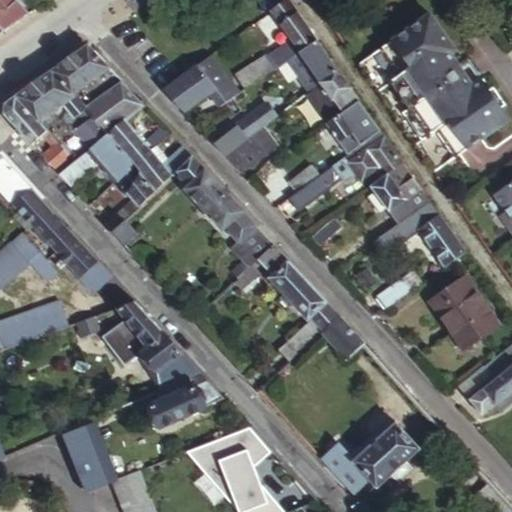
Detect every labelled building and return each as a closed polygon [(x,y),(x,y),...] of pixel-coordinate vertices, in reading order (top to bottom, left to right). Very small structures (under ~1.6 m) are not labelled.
[(0,0),(0,26),(3,30),(14,22),(26,13),(20,7),(27,0),(0,0)] [(288,61),(318,40),(300,14),(290,0),(287,0),(272,11),(291,38),(262,60),(272,73),(288,61)] [(355,61),(432,170),(506,117),(486,89),(483,90),(472,76),(470,73),(465,76),(456,62),(448,51),(452,48),(426,10),(355,61)] [(321,84),(340,71),(318,40),(288,61),(310,93),(321,84)] [(60,62),(47,71),(74,99),(113,70),(88,43),(60,62)] [(242,95),(212,55),(163,91),(183,113),(208,94),(217,106),(230,97),(233,101),(242,95)] [(235,76),(252,64),(245,55),(229,68),(235,76)] [(470,73),(472,76),(476,74),(478,68),(470,56),(463,57),(456,62),(465,76),(470,73)] [(272,73),(262,60),(260,57),(252,64),(235,76),(233,78),(244,94),(272,73)] [(113,70),(74,99),(83,109),(122,80),(113,70)] [(74,99),(47,71),(16,94),(42,123),(59,110),(63,107),(74,99)] [(341,113),(360,100),(340,71),(321,84),(324,88),(337,107),(341,113)] [(110,137),(125,124),(146,106),(122,80),(83,109),(90,116),(110,137)] [(327,114),(337,107),(324,88),(314,96),(327,114)] [(42,123),(16,94),(11,97),(5,101),(2,106),(0,110),(33,146),(50,131),(42,123)] [(233,101),(242,113),(252,105),(244,94),(242,95),(233,101)] [(83,109),(74,99),(63,107),(74,118),(83,109)] [(370,115),(360,100),(341,113),(325,124),(340,143),(354,133),(351,129),(370,115)] [(90,116),(83,109),(74,118),(80,125),(90,116)] [(262,127),(273,119),(266,109),(245,124),(252,134),(262,127)] [(77,129),(59,110),(42,123),(50,131),(60,141),(77,129)] [(208,118),(217,130),(230,121),(224,112),(208,118)] [(110,137),(90,116),(80,125),(77,129),(90,142),(96,149),(110,137)] [(370,140),(381,131),(373,120),(361,129),(370,140)] [(110,137),(133,162),(149,149),(154,155),(161,148),(174,136),(163,124),(143,143),(125,124),(110,137)] [(265,156),(249,136),(245,140),(234,127),(212,145),(241,177),(265,156)] [(252,134),(249,136),(265,156),(276,148),(262,127),(252,134)] [(385,178),(404,164),(392,147),(381,131),(370,140),(320,176),(314,180),(325,193),(344,178),(341,173),(349,167),(362,185),(380,172),(385,178)] [(71,187),(99,162),(117,182),(136,164),(133,162),(110,137),(96,149),(62,177),(71,187)] [(57,172),(74,156),(60,141),(43,157),(57,172)] [(161,148),(154,155),(161,162),(168,155),(161,148)] [(165,167),(168,169),(187,151),(185,148),(165,167)] [(175,177),(194,158),(187,151),(168,169),(165,167),(161,162),(154,155),(149,149),(133,162),(136,164),(160,191),(175,177)] [(273,243),(194,158),(175,177),(238,243),(234,247),(245,259),(233,270),(239,276),(273,243)] [(7,159),(0,165),(0,193),(16,211),(25,203),(3,179),(15,168),(7,159)] [(160,191),(136,164),(117,182),(135,201),(142,209),(160,191)] [(400,226),(432,203),(404,164),(385,178),(371,187),(400,226)] [(291,183),(297,192),(314,180),(320,176),(314,167),(291,183)] [(47,203),(15,168),(3,179),(25,203),(16,211),(57,255),(77,236),(47,203)] [(511,219),(505,223),(511,232),(511,180),(493,194),(503,208),(511,219)] [(142,209),(135,201),(126,210),(133,217),(142,209)] [(447,268),(467,254),(432,203),(400,226),(371,248),(382,263),(399,251),(400,251),(422,234),(447,268)] [(511,219),(503,208),(497,212),(505,223),(511,219)] [(115,235),(128,223),(133,217),(126,210),(108,227),(115,235)] [(139,235),(128,223),(115,235),(127,248),(139,235)] [(77,236),(57,255),(82,283),(103,265),(77,236)] [(320,332),(338,315),(273,243),(239,276),(232,283),(242,293),(254,280),(252,277),(262,267),(270,276),(269,277),(307,318),(308,317),(311,320),(279,351),(288,361),(320,332)] [(14,248),(0,259),(0,289),(29,266),(14,248)] [(93,295),(114,277),(103,265),(82,283),(93,295)] [(369,272),(360,278),(368,291),(377,286),(369,272)] [(376,302),(383,312),(418,288),(410,278),(376,302)] [(498,329),(465,279),(450,289),(432,302),(465,352),(498,329)] [(194,365),(138,303),(114,312),(130,330),(127,334),(148,356),(146,358),(164,377),(174,369),(184,380),(191,374),(188,371),(194,365)] [(52,308),(0,326),(0,340),(7,352),(57,334),(61,332),(52,308)] [(364,343),(338,315),(320,332),(346,360),(364,343)] [(75,327),(61,332),(57,334),(60,345),(79,338),(75,327)] [(511,346),(487,366),(496,377),(465,400),(478,417),(493,407),(498,412),(511,401),(511,346)] [(457,389),(465,400),(496,377),(487,366),(457,389)] [(203,376),(163,393),(165,400),(149,407),(157,429),(226,401),(203,376)] [(269,394),(261,386),(257,390),(265,398),(269,394)] [(108,419),(113,431),(144,418),(139,406),(108,419)] [(377,487),(419,448),(396,423),(360,458),(354,464),(369,479),(377,487)] [(87,426),(62,437),(85,497),(111,487),(104,469),(93,442),(87,426)] [(228,511),(277,511),(259,462),(269,459),(257,427),(204,447),(228,511)] [(108,436),(93,442),(104,469),(119,463),(108,436)] [(354,464),(360,458),(349,447),(344,451),(338,445),(321,460),(353,495),(369,479),(354,464)] [(114,486),(124,511),(158,511),(143,474),(114,486)]
